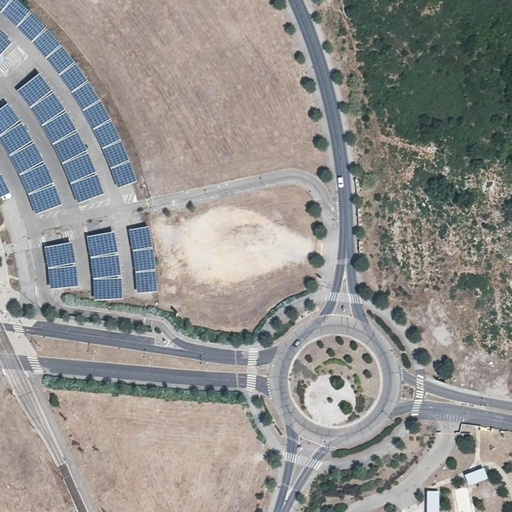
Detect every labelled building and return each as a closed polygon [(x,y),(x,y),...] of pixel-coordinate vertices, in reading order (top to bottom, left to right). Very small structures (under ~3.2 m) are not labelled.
[(0,0),(0,10),(20,29),(40,50),(54,67),(69,87),(87,116),(102,142),(119,186),(139,180),(124,143),(104,103),(80,66),(48,27),(29,8),(19,0),(0,0)] [(0,55),(14,41),(0,27),(0,55)] [(55,90),(41,72),(18,90),(32,107),(45,127),(62,161),(78,202),(107,192),(98,169),(84,135),(68,108),(55,90)] [(22,120),(10,103),(0,109),(0,139),(8,151),(20,173),(36,212),(64,204),(62,199),(49,166),(36,140),(22,120)] [(0,167),(0,197),(12,192),(2,170),(0,167)] [(452,230),(450,204),(403,198),(397,204),(397,256),(412,275),(435,310),(451,333),(462,356),(464,378),(509,387),(511,385),(511,334),(508,326),(492,295),(474,274),(461,254),(452,230)] [(511,211),(504,210),(498,260),(511,261),(511,211)] [(151,225),(131,229),(134,248),(137,269),(138,292),(159,291),(157,258),(151,225)] [(117,230),(88,236),(94,271),(95,299),(125,298),(125,291),(121,252),(117,230)] [(74,240),(46,246),(49,264),(51,287),(80,285),(78,263),(74,240)] [(56,511),(35,467),(0,483),(0,511),(56,511)] [(484,467),(465,474),(470,486),(489,478),(484,467)] [(439,511),(439,491),(428,491),(427,511),(439,511)]
